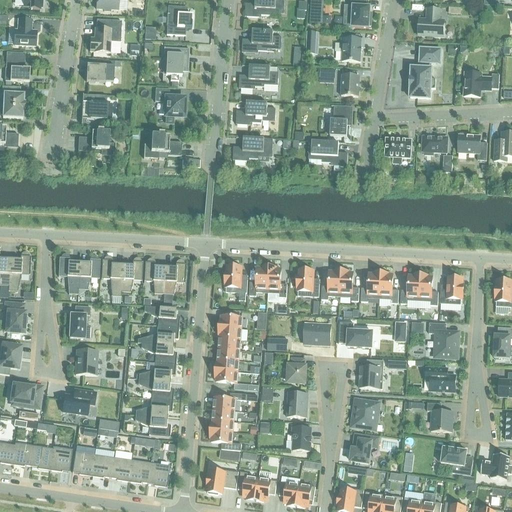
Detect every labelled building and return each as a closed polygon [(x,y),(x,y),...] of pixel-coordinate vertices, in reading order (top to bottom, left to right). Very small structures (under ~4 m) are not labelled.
[(23,0),(23,8),(31,8),(30,11),(40,11),(40,9),(42,9),(42,0),(23,0)] [(96,0),(96,11),(104,11),(104,13),(110,13),(111,11),(118,12),(118,0),(96,0)] [(255,0),(255,6),(246,5),(245,18),(261,19),(261,17),(270,17),(271,15),(284,15),(285,2),(276,2),(276,0),(255,0)] [(311,0),(311,13),(320,14),(320,0),(311,0)] [(345,9),(344,28),(352,28),(369,29),(369,28),(371,28),(372,20),(369,20),(370,8),(366,8),(366,1),(351,0),(351,9),(345,9)] [(299,10),(299,12),(305,12),(307,12),(307,3),(299,3),(299,10)] [(168,8),(167,15),(169,16),(169,28),(167,28),(166,36),(185,38),(186,30),(191,30),(192,23),(191,23),(192,16),(186,16),(187,9),(168,8)] [(427,10),(427,17),(428,17),(427,21),(419,21),(418,37),(443,39),(444,22),(439,22),(440,11),(427,10)] [(142,30),(144,21),(135,20),(134,28),(142,30)] [(14,46),(35,48),(36,33),(31,32),(31,22),(18,21),(18,32),(15,31),(14,46)] [(97,21),(96,30),(95,30),(94,40),(91,40),(90,53),(110,54),(111,43),(120,44),(121,23),(97,21)] [(253,31),(252,41),(243,41),(242,54),(258,55),(258,53),(267,53),(267,51),(281,51),(282,38),(273,38),(273,32),(253,31)] [(307,42),(315,42),(315,32),(308,32),(307,42)] [(342,63),(360,64),(361,54),(361,50),(361,49),(364,49),(365,41),(343,40),(343,45),(341,45),(341,53),(342,53),(342,63)] [(129,57),(139,57),(139,46),(130,46),(129,57)] [(295,65),(302,66),(305,48),(298,47),(295,65)] [(448,47),(448,56),(456,56),(456,47),(448,47)] [(165,76),(171,77),(170,82),(178,83),(179,77),(182,77),(182,72),(187,72),(188,70),(189,50),(188,50),(165,49),(164,49),(164,56),(167,56),(165,76)] [(440,65),(440,51),(421,50),(420,64),(422,64),(422,70),(412,69),(410,99),(430,100),(431,90),(436,91),(436,81),(431,80),(432,64),(440,65)] [(6,54),(6,70),(7,70),(7,82),(5,82),(5,83),(23,84),(23,83),(29,84),(29,77),(30,70),(24,70),(25,55),(6,54)] [(87,66),(86,83),(105,84),(106,76),(114,77),(114,68),(120,68),(120,63),(114,62),(106,62),(97,61),(97,67),(87,66)] [(250,67),(249,77),(240,77),(239,90),(255,91),(255,89),(264,89),(265,86),(278,87),(279,74),(270,74),(270,68),(250,67)] [(320,79),(335,79),(335,70),(320,70),(320,79)] [(465,74),(464,98),(480,99),(481,91),(484,91),(484,92),(491,92),(491,91),(499,91),(499,76),(492,76),(492,80),(481,79),(481,75),(465,74)] [(342,77),(341,98),(358,99),(359,78),(342,77)] [(2,88),(2,95),(4,96),(3,110),(1,110),(0,111),(0,114),(1,116),(3,117),(3,119),(23,120),(23,112),(24,112),(24,104),(23,104),(24,96),(20,96),(20,89),(2,88)] [(155,90),(155,103),(164,104),(163,109),(165,109),(165,118),(166,118),(166,125),(173,126),(173,118),(184,119),(185,100),(169,99),(169,91),(155,90)] [(82,103),(82,120),(107,122),(107,104),(106,104),(107,97),(96,97),(95,104),(82,103)] [(247,103),(246,114),(237,113),(236,126),(252,127),(252,125),(262,125),(262,123),(275,123),(276,110),(267,110),(267,104),(247,103)] [(353,109),(334,108),(334,121),(331,121),(330,138),(347,138),(347,126),(352,126),(353,109)] [(0,145),(4,146),(4,149),(17,149),(18,136),(5,135),(6,128),(0,128),(0,126),(0,145)] [(79,139),(78,153),(91,153),(91,150),(102,151),(102,156),(114,157),(114,159),(115,159),(116,145),(115,145),(115,146),(109,145),(109,134),(103,134),(103,132),(97,132),(97,133),(92,133),(91,140),(79,139)] [(295,134),(295,142),(304,142),(304,134),(295,134)] [(511,158),(511,134),(502,134),(502,143),(500,144),(500,146),(495,145),(495,142),(494,163),(507,163),(507,158),(511,158)] [(144,146),(143,160),(144,160),(144,158),(156,159),(157,154),(168,154),(167,157),(181,158),(182,144),(169,143),(169,137),(164,137),(164,135),(158,135),(158,136),(152,136),(151,147),(145,147),(145,146),(144,146)] [(458,155),(478,156),(478,162),(486,162),(487,145),(480,144),(481,138),(467,137),(467,135),(460,135),(460,136),(459,136),(458,155)] [(432,139),(423,138),(422,153),(425,153),(425,156),(433,157),(433,154),(446,155),(447,155),(448,139),(438,139),(437,140),(433,140),(433,139),(432,139)] [(259,158),(272,159),(273,141),(275,142),(275,141),(244,139),(243,149),(234,149),(233,162),(249,163),(249,160),(258,161),(259,158)] [(386,140),(385,159),(394,159),(393,166),(402,166),(402,160),(411,160),(412,142),(386,140)] [(339,144),(310,143),(309,161),(322,162),(322,164),(331,165),(331,167),(347,168),(348,155),(338,154),(339,144)] [(444,157),(443,174),(452,175),(453,158),(444,157)] [(201,169),(201,159),(170,158),(169,167),(201,169)] [(31,258),(29,258),(29,257),(29,256),(29,255),(28,255),(28,254),(27,254),(26,254),(26,253),(25,253),(24,253),(23,253),(23,254),(22,254),(22,255),(21,255),(21,256),(21,257),(20,257),(20,261),(10,260),(8,288),(8,293),(18,293),(21,276),(30,276),(31,258)] [(0,259),(0,258),(0,256),(0,255),(0,287),(8,288),(10,260),(0,259)] [(69,263),(69,260),(69,259),(69,258),(68,257),(68,256),(67,256),(66,255),(65,255),(64,255),(63,256),(62,256),(61,257),(61,258),(61,259),(59,259),(58,278),(67,278),(69,296),(78,296),(79,264),(69,263)] [(100,261),(99,261),(98,260),(98,259),(98,258),(97,258),(96,257),(95,257),(94,257),(93,257),(92,257),(91,258),(91,259),(90,259),(90,260),(90,261),(90,265),(79,264),(78,296),(78,291),(88,292),(90,280),(99,280),(100,261)] [(112,266),(112,262),(112,261),(112,260),(111,259),(111,258),(110,258),(109,258),(108,258),(107,258),(106,258),(105,258),(105,259),(104,259),(104,260),(104,261),(103,261),(103,262),(102,262),(101,280),(111,281),(111,298),(121,298),(122,280),(122,266),(112,266)] [(143,264),(141,264),(141,263),(141,262),(141,261),(140,261),(140,260),(139,260),(139,259),(138,259),(137,259),(136,259),(135,259),(135,260),(134,260),(134,261),(133,261),(133,262),(133,263),(132,267),(122,266),(122,280),(121,298),(121,293),(131,294),(133,282),(142,282),(143,264)] [(146,264),(145,264),(144,282),(153,283),(154,295),(164,296),(164,282),(165,269),(155,268),(155,264),(155,263),(155,262),(154,262),(154,261),(153,261),(153,260),(152,260),(151,260),(150,260),(149,260),(148,260),(148,261),(147,261),(147,262),(147,263),(146,263),(146,264)] [(186,266),(184,266),(184,265),(184,264),(184,263),(183,263),(183,262),(182,262),(181,262),(181,261),(180,261),(179,261),(178,261),(178,262),(177,262),(177,263),(176,263),(176,264),(176,265),(175,265),(175,269),(165,269),(164,282),(164,296),(173,296),(176,284),(185,285),(186,266)] [(241,281),(242,269),(240,269),(240,267),(229,267),(229,268),(227,268),(227,274),(226,274),(225,286),(226,286),(226,294),(239,295),(239,302),(245,303),(246,295),(247,295),(248,281),(241,281)] [(268,294),(269,269),(262,269),(262,270),(257,270),(257,281),(257,284),(250,284),(249,298),(256,298),(256,294),(268,294)] [(268,294),(280,295),(280,299),(286,300),(287,286),(280,286),(280,282),(281,282),(281,271),(277,271),(277,270),(269,269),(268,294)] [(301,270),(301,272),(299,272),(299,277),(298,277),(297,290),(298,290),(298,298),(319,299),(320,285),(313,285),(313,273),(312,273),(312,271),(301,270)] [(328,298),(340,298),(341,273),(334,273),(334,274),(329,273),(329,284),(329,288),(322,288),(321,301),(328,302),(328,298)] [(349,273),(341,273),(340,298),(352,299),(352,303),(359,303),(359,290),(352,289),(352,286),(353,286),(353,275),(349,275),(349,273)] [(380,300),(381,275),(374,275),(373,276),(369,276),(369,286),(368,290),(362,290),(361,303),(368,304),(368,300),(380,300)] [(380,300),(391,301),(391,305),(398,305),(399,292),(392,291),(392,288),(393,277),(388,277),(388,276),(381,275),(380,300)] [(421,277),(413,277),(413,278),(409,278),(408,288),(408,292),(401,292),(400,306),(407,306),(408,302),(419,302),(421,277)] [(428,278),(421,277),(419,302),(431,303),(431,307),(438,307),(438,294),(431,293),(432,290),(432,279),(428,279),(428,278)] [(448,280),(448,292),(441,291),(440,305),(461,306),(461,307),(462,299),(463,299),(463,286),(462,286),(463,280),(461,280),(461,279),(450,278),(450,280),(448,280)] [(499,281),(499,282),(497,282),(497,288),(496,288),(495,301),(496,301),(496,308),(497,308),(511,308),(511,294),(511,295),(511,283),(510,283),(510,281),(499,281)] [(5,305),(5,313),(8,313),(7,323),(4,323),(3,332),(6,332),(6,334),(24,335),(25,314),(23,314),(24,306),(5,305)] [(75,308),(75,316),(70,316),(69,340),(84,341),(89,341),(90,327),(85,327),(86,317),(90,317),(90,309),(75,308)] [(144,308),(144,313),(158,320),(157,328),(179,329),(180,318),(175,318),(176,311),(144,308)] [(258,314),(258,323),(267,324),(268,315),(258,314)] [(233,319),(222,318),(221,321),(220,321),(220,328),(220,329),(241,331),(242,320),(236,319),(233,319)] [(372,350),(372,334),(353,333),(354,325),(340,324),(339,345),(348,345),(347,348),(372,350)] [(407,344),(408,325),(396,324),(395,343),(407,344)] [(415,324),(415,334),(426,334),(426,324),(415,324)] [(429,325),(429,335),(436,336),(435,340),(437,340),(436,360),(456,361),(457,344),(459,344),(460,334),(446,333),(446,326),(429,325)] [(304,336),(304,345),(312,346),(312,347),(322,347),(322,346),(330,347),(331,327),(305,326),(305,331),(303,331),(302,336),(304,336)] [(179,329),(157,328),(157,335),(137,341),(137,344),(173,347),(173,341),(178,341),(179,329)] [(240,342),(241,331),(220,329),(220,330),(219,337),(220,337),(220,340),(240,342)] [(494,359),(496,359),(495,361),(503,362),(503,360),(510,360),(511,339),(511,338),(511,330),(499,330),(498,337),(495,337),(495,346),(494,346),(494,351),(494,359)] [(268,340),(269,332),(262,331),(261,340),(268,340)] [(239,352),(240,342),(220,340),(219,351),(239,352)] [(288,341),(268,340),(267,352),(287,353),(288,341)] [(137,344),(137,345),(141,345),(141,349),(155,356),(154,364),(176,366),(177,354),(172,354),(173,347),(137,344)] [(3,346),(0,362),(0,375),(9,377),(10,370),(18,371),(21,349),(3,346)] [(238,363),(239,352),(219,351),(218,361),(238,363)] [(78,366),(76,366),(75,376),(96,378),(97,353),(78,352),(78,366)] [(238,374),(238,363),(218,361),(218,364),(217,364),(216,371),(216,372),(238,374)] [(305,385),(306,368),(304,368),(304,361),(292,361),(292,367),(289,367),(288,384),(305,385)] [(367,362),(367,368),(361,368),(360,375),(360,382),(359,390),(379,391),(380,382),(383,382),(384,362),(367,362)] [(397,363),(397,371),(406,371),(407,363),(397,363)] [(175,377),(176,366),(154,364),(154,372),(138,376),(138,381),(170,383),(170,377),(175,377)] [(426,369),(426,382),(431,383),(430,393),(455,394),(456,377),(447,377),(446,375),(444,375),(445,371),(448,371),(448,370),(426,369)] [(216,372),(216,373),(215,380),(217,380),(216,383),(227,384),(227,385),(228,385),(228,384),(231,384),(231,385),(235,385),(237,385),(238,374),(216,372)] [(511,375),(509,375),(509,376),(511,376),(511,381),(510,381),(509,382),(500,381),(499,398),(511,398),(511,375)] [(169,390),(170,383),(138,381),(138,386),(152,393),(151,400),(173,402),(174,391),(169,390)] [(237,385),(235,385),(234,391),(258,393),(258,387),(237,385)] [(11,404),(12,404),(12,407),(21,408),(21,405),(31,407),(31,409),(39,410),(42,392),(34,391),(34,389),(13,386),(11,404)] [(274,390),(263,389),(263,392),(263,397),(262,397),(262,404),(265,404),(265,401),(273,401),(274,390)] [(74,398),(65,396),(62,414),(87,417),(89,407),(94,407),(96,394),(75,391),(74,392),(78,392),(77,397),(76,397),(74,398)] [(308,396),(308,395),(288,394),(287,402),(289,402),(288,418),(287,418),(307,419),(307,410),(308,410),(308,403),(305,402),(306,396),(308,396)] [(234,413),(235,402),(246,403),(247,396),(230,395),(230,401),(229,401),(226,401),(215,400),(214,411),(234,413)] [(172,414),(173,402),(151,400),(151,408),(135,412),(135,417),(167,420),(167,413),(172,414)] [(358,401),(357,408),(354,408),(351,429),(370,432),(371,425),(377,425),(380,405),(358,401)] [(441,413),(442,405),(428,405),(427,413),(432,413),(431,433),(452,434),(453,413),(441,413)] [(233,423),(234,413),(214,411),(213,422),(233,423)] [(166,426),(167,420),(135,417),(135,422),(149,429),(148,437),(169,439),(170,427),(166,426)] [(26,429),(27,423),(15,421),(14,427),(26,429)] [(233,434),(233,423),(213,422),(213,425),(212,425),(211,432),(233,434)] [(309,436),(309,429),(292,428),(292,436),(294,437),(293,443),(287,443),(287,451),(293,452),(293,453),(297,453),(298,454),(301,454),(302,453),(310,453),(310,444),(311,444),(311,439),(311,436),(309,436)] [(233,434),(211,432),(211,433),(210,440),(212,440),(211,444),(222,445),(223,445),(226,445),(225,451),(241,453),(241,446),(232,445),(233,434)] [(368,465),(373,439),(357,436),(355,451),(352,450),(351,463),(368,465)] [(138,439),(137,458),(146,458),(147,439),(138,439)] [(400,452),(402,443),(385,440),(383,449),(400,452)] [(10,466),(12,467),(15,445),(15,447),(0,444),(0,463),(0,465),(10,466)] [(15,445),(12,467),(24,468),(24,467),(31,468),(34,448),(33,447),(15,445)] [(50,472),(53,448),(52,450),(34,448),(31,468),(38,469),(38,470),(50,472)] [(53,448),(50,472),(62,474),(62,472),(69,473),(72,451),(62,450),(53,448)] [(75,454),(72,474),(79,475),(79,476),(91,478),(94,456),(95,450),(76,448),(75,454)] [(467,453),(443,449),(441,465),(461,468),(460,476),(470,477),(473,460),(466,459),(467,453)] [(94,456),(91,478),(103,480),(103,479),(110,480),(113,459),(114,453),(95,450),(94,456)] [(507,482),(508,476),(511,476),(511,475),(511,467),(509,467),(510,459),(494,456),(493,464),(483,463),(481,476),(491,477),(490,480),(507,482)] [(113,459),(110,480),(117,481),(117,482),(129,484),(132,462),(113,459)] [(132,462),(129,484),(141,485),(141,484),(148,485),(151,465),(132,462)] [(151,465),(148,485),(155,486),(154,487),(162,488),(167,489),(170,467),(167,467),(168,464),(160,463),(160,466),(151,465)] [(239,474),(212,470),(210,478),(209,478),(207,488),(209,488),(208,493),(208,494),(208,495),(218,497),(218,495),(222,496),(223,489),(236,491),(239,474)] [(241,474),(238,491),(244,492),(243,499),(247,499),(247,501),(254,502),(255,502),(258,480),(247,479),(247,475),(241,474)] [(463,477),(461,484),(473,486),(474,479),(463,477)] [(258,480),(255,502),(256,502),(264,503),(264,502),(268,502),(269,496),(275,497),(277,483),(258,480)] [(299,487),(281,484),(279,497),(285,498),(284,505),(288,505),(288,507),(296,508),(299,487)] [(316,489),(299,487),(296,508),(305,509),(305,508),(309,508),(310,502),(314,502),(316,489)] [(352,511),(353,508),(361,510),(364,492),(342,489),(341,497),(339,497),(337,507),(339,507),(338,511),(352,511)] [(366,494),(363,510),(370,511),(369,511),(381,511),(384,497),(366,494)] [(384,497),(381,511),(400,511),(403,499),(384,497)] [(421,511),(423,502),(405,499),(402,511),(421,511)] [(423,502),(421,511),(440,511),(442,505),(423,502)]
